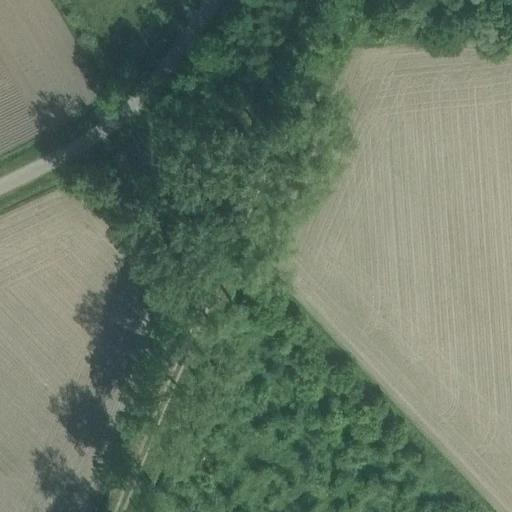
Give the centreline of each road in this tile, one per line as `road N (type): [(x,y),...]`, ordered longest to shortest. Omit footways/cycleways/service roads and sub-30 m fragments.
road 1 (track): [(125,511),(334,0)]
road 2 (unclassified): [(0,184),(108,126),(212,0)]
